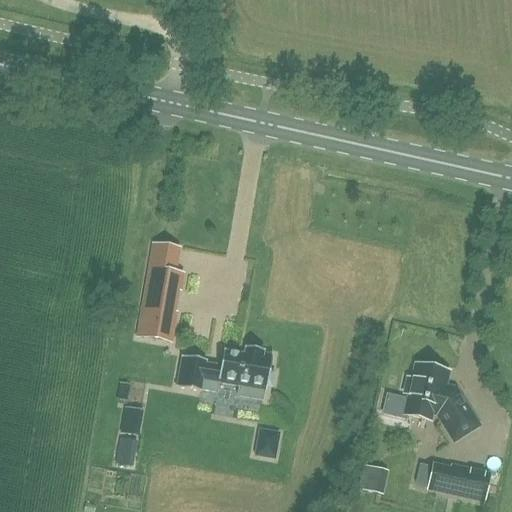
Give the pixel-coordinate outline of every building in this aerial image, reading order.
[(178,250),(153,246),(140,322),(142,322),(140,338),(169,343),(172,327),(175,314),(172,314),(176,291),(179,292),(181,275),(173,274),(178,250)] [(240,251),(239,263),(265,267),(267,255),(240,251)] [(214,342),(216,321),(194,318),(192,339),(214,342)] [(263,355),(263,352),(245,349),(244,356),(223,353),(220,368),(205,365),(205,362),(182,358),(176,389),(200,393),(200,391),(216,394),(218,384),(239,388),(237,397),(261,401),(263,392),(266,393),(267,387),(271,387),(273,374),(269,373),(272,357),(263,355)] [(478,428),(467,410),(466,408),(464,409),(453,392),(442,390),(446,374),(444,373),(441,369),(430,367),(427,369),(416,367),(413,381),(407,379),(403,394),(409,395),(405,415),(428,421),(430,413),(437,415),(454,443),(478,428)] [(130,386),(119,384),(116,401),(127,403),(130,386)] [(142,412),(125,409),(121,433),(138,436),(142,412)] [(257,428),(259,417),(244,414),(241,425),(257,428)] [(259,431),(255,458),(276,461),(280,434),(259,431)] [(137,443),(120,440),(115,465),(132,468),(137,443)] [(361,490),(385,495),(389,471),(365,467),(361,490)] [(483,502),(489,476),(452,467),(451,471),(433,467),(428,490),(483,502)]
